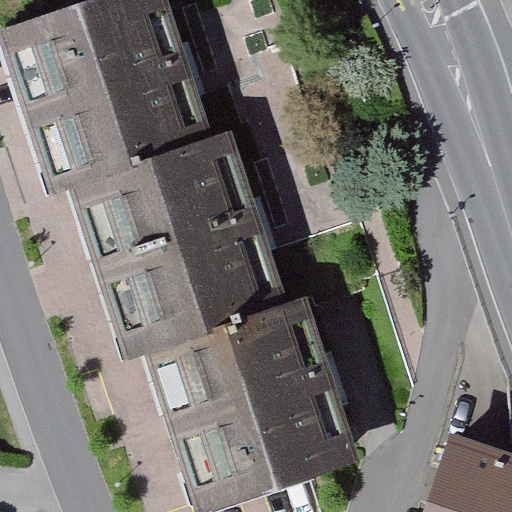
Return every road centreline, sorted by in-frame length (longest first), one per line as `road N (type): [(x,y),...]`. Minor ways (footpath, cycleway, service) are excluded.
road 1 (unknown): [(435,396),(376,227),(308,197),(228,22)]
road 2 (residential): [(467,97),(428,183),(451,342),(402,511)]
road 3 (residential): [(92,511),(0,235)]
road 4 (tertiary): [(467,97),(511,229)]
